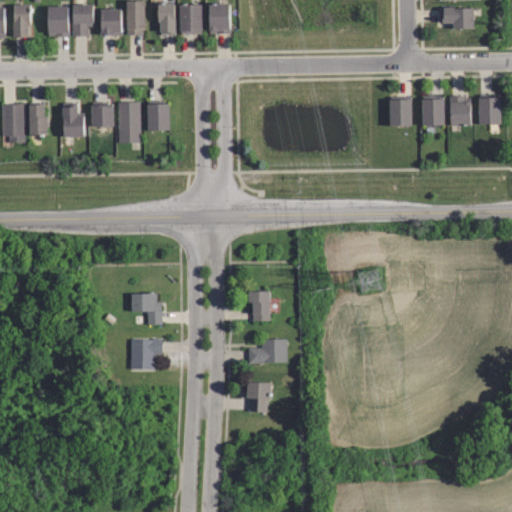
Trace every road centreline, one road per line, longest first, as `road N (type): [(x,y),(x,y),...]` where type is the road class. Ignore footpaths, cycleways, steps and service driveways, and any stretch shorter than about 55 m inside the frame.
road 1 (residential): [(511,60),(0,68)]
road 2 (tertiary): [(0,218),(511,211)]
road 3 (residential): [(198,511),(205,235),(214,203),(212,66)]
